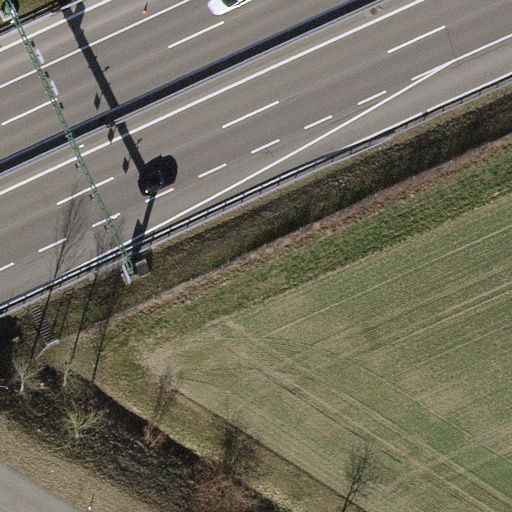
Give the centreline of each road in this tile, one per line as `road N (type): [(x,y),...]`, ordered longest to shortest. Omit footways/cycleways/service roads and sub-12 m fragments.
road 1 (track): [(414,511),(222,400),(208,342),(248,279),(511,160)]
road 2 (motorway): [(0,232),(511,0)]
road 3 (motorway): [(276,0),(0,127)]
